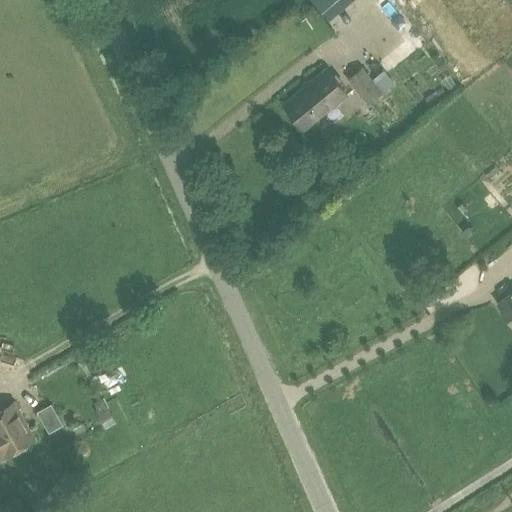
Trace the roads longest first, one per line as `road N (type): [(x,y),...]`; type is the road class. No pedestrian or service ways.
road 1 (unclassified): [(100,0),(324,511)]
road 2 (unknown): [(216,263),(4,382)]
